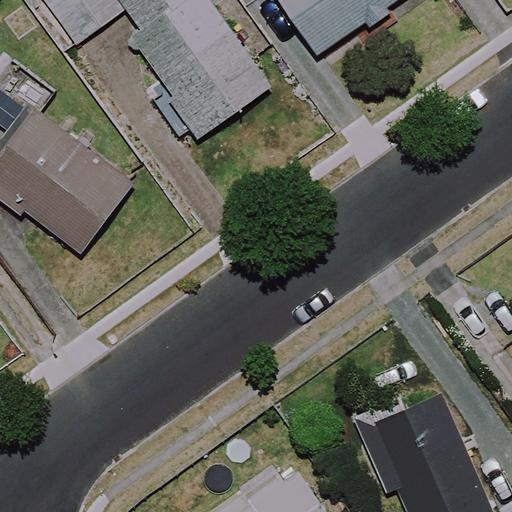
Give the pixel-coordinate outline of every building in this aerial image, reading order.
[(274,90),(211,0),(28,0),(64,51),(121,11),(172,85),(160,93),(195,144),(274,90)] [(404,0),(265,0),(304,62),(404,0)] [(56,93),(35,76),(15,102),(23,109),(0,138),(0,198),(76,257),(130,188),(38,117),(56,93)] [(493,511),(440,392),(357,429),(385,491),(395,487),(405,511),(493,511)] [(329,511),(297,463),(222,511),(329,511)] [(511,511),(511,500),(501,509),(503,511),(511,511)]
